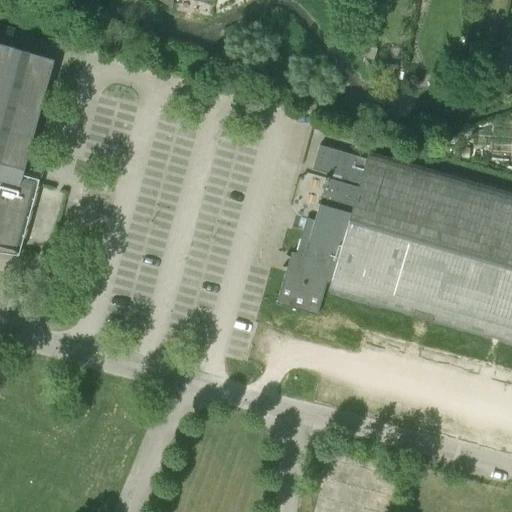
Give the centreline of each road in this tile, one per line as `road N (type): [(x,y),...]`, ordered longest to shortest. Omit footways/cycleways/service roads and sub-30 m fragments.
road 1 (unclassified): [(511,465),(293,410)]
road 2 (unclassified): [(181,379),(128,511)]
